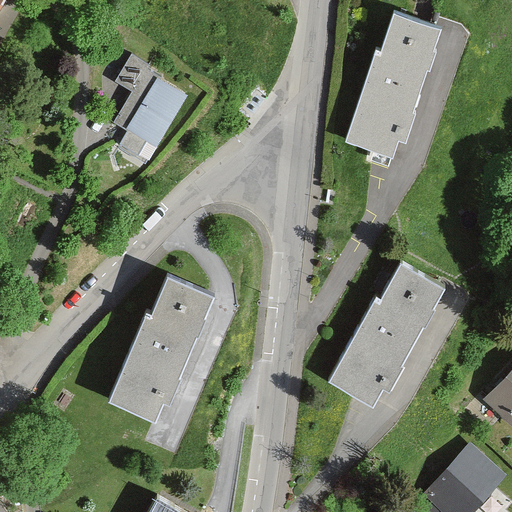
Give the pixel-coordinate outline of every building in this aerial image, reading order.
[(374,53),(344,142),(395,159),(401,141),(405,143),(443,30),(402,17),(393,14),(379,55),(374,53)] [(190,88),(134,54),(118,78),(134,88),(100,143),(141,168),(190,88)] [(379,293),(334,376),(380,401),(389,385),(394,387),(451,283),(405,258),(384,296),(379,293)] [(148,309),(113,396),(162,416),(169,399),(174,400),(219,291),(170,271),(154,311),(148,309)] [(511,367),(482,400),(511,427),(511,367)] [(472,511),(505,476),(469,444),(423,495),(442,511),(472,511)] [(190,511),(159,495),(149,511),(190,511)]
